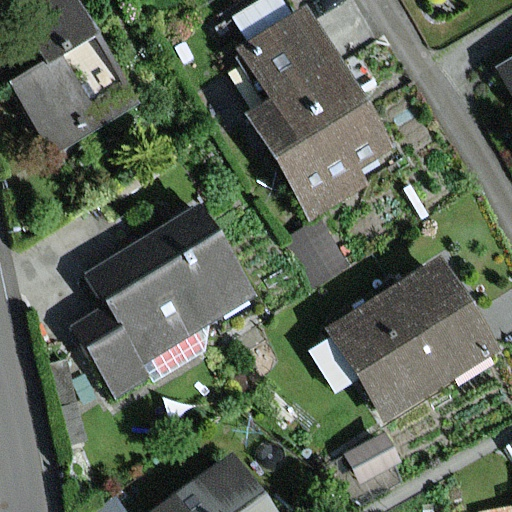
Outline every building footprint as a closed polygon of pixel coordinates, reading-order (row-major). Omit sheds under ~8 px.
[(38,63),(3,85),(44,151),(127,100),(66,0),(19,0),(5,9),(38,63)] [(274,104),(249,119),(307,215),(354,187),(342,169),(372,151),(280,0),(242,0),(219,14),(274,104)] [(511,70),(500,78),(511,97),(511,70)] [(133,358),(244,291),(194,210),(83,278),(101,307),(67,328),(112,401),(146,380),(133,358)] [(432,273),(335,335),(383,411),(481,350),(432,273)] [(379,440),(349,457),(360,477),(390,461),(379,440)] [(254,511),(224,470),(164,511),(254,511)] [(93,511),(116,511),(109,501),(93,511)]
